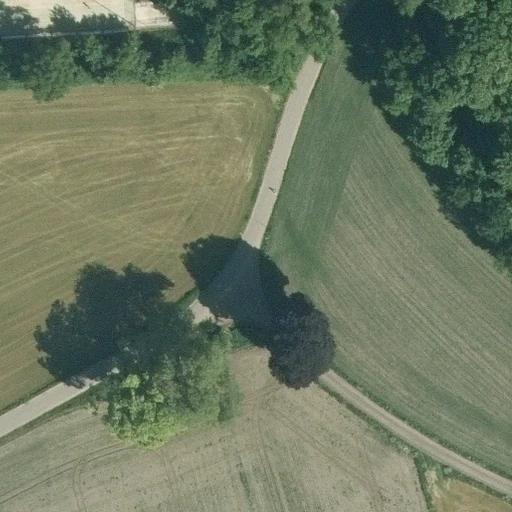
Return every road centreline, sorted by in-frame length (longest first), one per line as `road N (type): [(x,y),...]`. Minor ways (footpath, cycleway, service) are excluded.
road 1 (unclassified): [(0,425),(165,334),(228,283),(257,224),(288,120),(344,0)]
road 2 (track): [(228,283),(391,423),(511,489)]
